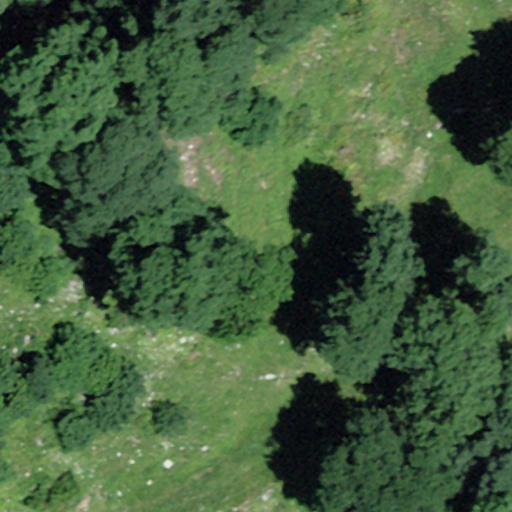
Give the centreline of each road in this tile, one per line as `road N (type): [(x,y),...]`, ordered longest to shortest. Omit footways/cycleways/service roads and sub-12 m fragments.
road 1 (track): [(186,511),(249,476),(369,373),(511,212)]
road 2 (unclassified): [(402,511),(511,397)]
